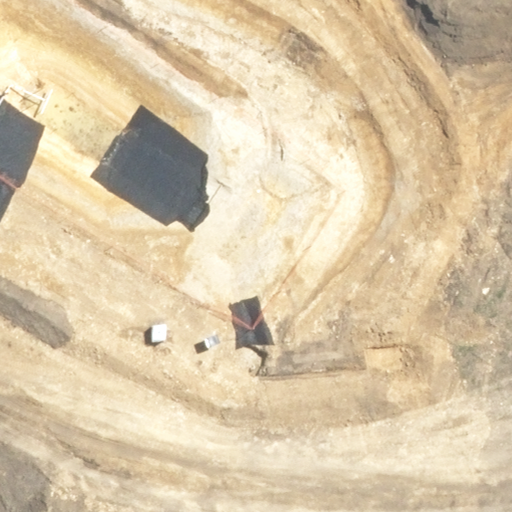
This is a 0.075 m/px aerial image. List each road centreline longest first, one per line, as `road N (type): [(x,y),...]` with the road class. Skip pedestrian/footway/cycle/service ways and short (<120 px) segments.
road 1 (residential): [(0,265),(46,283),(400,511)]
road 2 (unknown): [(46,283),(124,0)]
